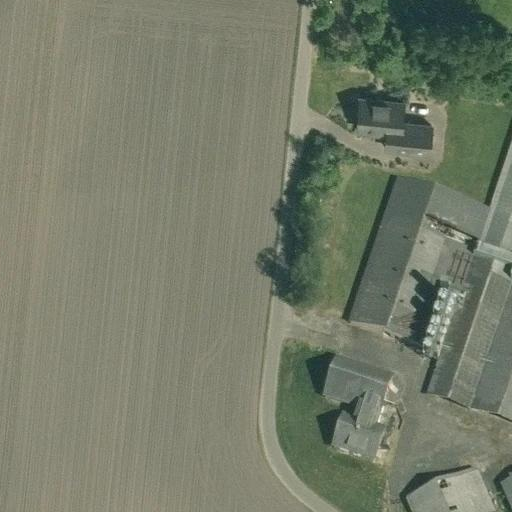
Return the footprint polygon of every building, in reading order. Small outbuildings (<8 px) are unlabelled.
[(402,123),(404,103),(360,98),(357,128),(400,133),(398,149),(429,152),(432,126),(402,123)] [(511,146),(491,208),(458,304),(430,388),(474,403),(511,415),(511,146)] [(424,348),(441,298),(458,304),(491,208),(399,178),(350,323),(424,348)] [(379,415),(390,385),(392,379),(338,361),(325,397),(367,411),(363,424),(344,418),(334,448),(374,461),(384,431),(374,428),(378,415),(379,415)] [(496,511),(476,469),(404,500),(409,511),(496,511)] [(511,480),(501,485),(511,511),(511,480)]
